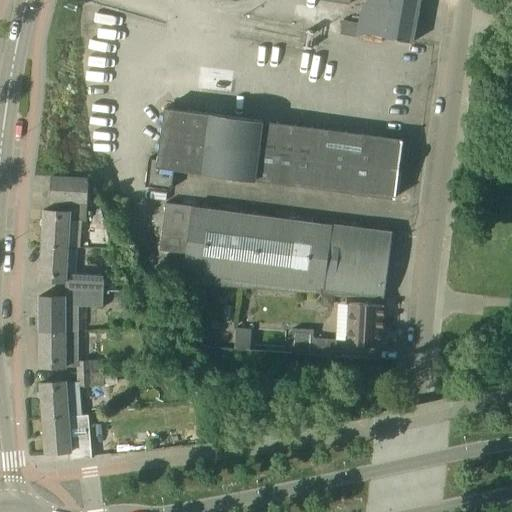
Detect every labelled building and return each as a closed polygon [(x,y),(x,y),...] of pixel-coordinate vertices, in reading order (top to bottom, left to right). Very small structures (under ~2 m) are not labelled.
[(366,0),(361,10),(356,37),(357,37),(365,33),(382,37),(382,36),(414,43),(419,12),(420,0),(366,0)] [(149,159),(146,186),(172,189),(174,169),(374,196),(374,195),(395,198),(403,140),(165,108),(158,160),(149,159)] [(86,218),(88,180),(52,177),(51,202),(71,203),(71,212),(44,210),(42,245),(68,247),(70,217),(86,218)] [(166,203),(160,250),(186,254),(182,283),(383,298),(392,232),(166,203)] [(67,272),(68,247),(42,245),(40,281),(66,282),(66,288),(104,289),(104,275),(67,272)] [(103,306),(104,289),(66,288),(65,297),(39,297),(39,332),(66,331),(79,331),(79,306),(103,306)] [(205,306),(208,306),(207,290),(193,292),(195,307),(205,306)] [(350,303),(348,344),(381,346),(383,305),(350,303)] [(293,329),(292,354),(335,356),(336,340),(313,339),(314,330),(293,329)] [(79,361),(79,331),(66,331),(39,332),(39,367),(66,367),(78,367),(78,373),(101,372),(100,360),(90,361),(79,361)] [(80,386),(91,386),(105,385),(104,372),(101,372),(78,373),(78,381),(66,382),(66,381),(40,383),(43,419),(83,415),(80,386)] [(72,451),(84,451),(85,457),(98,456),(96,444),(84,445),(82,424),(100,422),(99,414),(83,415),(43,419),(45,453),(72,451)]
